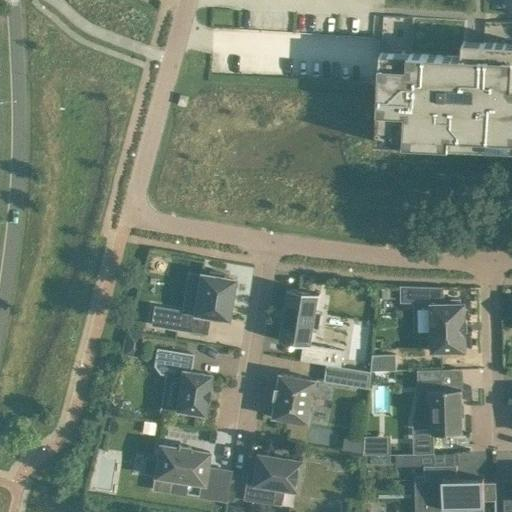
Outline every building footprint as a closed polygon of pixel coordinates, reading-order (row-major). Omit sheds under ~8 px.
[(511,42),(473,41),(472,55),(384,50),(380,141),(511,148),(511,42)] [(209,275),(201,273),(194,313),(227,318),(233,279),(225,277),(226,273),(210,271),(209,275)] [(433,337),(433,351),(466,350),(465,333),(466,333),(466,319),(465,320),(465,302),(461,303),(461,299),(449,299),(449,303),(442,303),(442,288),(402,286),(402,300),(415,300),(415,304),(415,306),(432,306),(433,337)] [(327,363),(328,363),(330,348),(330,347),(311,344),(314,327),(320,328),(323,311),(316,310),(319,294),(320,294),(320,293),(289,288),(288,289),(289,289),(281,339),(280,339),(280,340),(304,344),(301,359),(327,363)] [(152,323),(184,329),(186,311),(181,310),(155,306),(152,323)] [(124,353),(138,355),(142,334),(127,331),(124,353)] [(193,353),(157,348),(154,365),(160,373),(181,376),(176,409),(203,413),(206,399),(207,399),(209,388),(208,388),(210,374),(189,370),(190,367),(191,367),(193,353)] [(371,370),(372,370),(397,369),(397,368),(396,357),(396,353),(374,354),(374,353),(373,353),(371,370)] [(371,370),(342,366),(328,363),(327,363),(324,379),(370,387),(372,370),(371,370)] [(310,422),(317,378),(281,372),(278,388),(277,387),(275,400),(276,401),(274,416),(310,422)] [(413,418),(413,420),(413,434),(414,453),(415,453),(429,452),(433,452),(433,432),(463,432),(462,388),(442,389),(442,380),(443,379),(423,379),(420,388),(419,394),(415,409),(413,418)] [(144,420),(142,432),(154,434),(156,422),(144,420)] [(199,496),(225,500),(230,470),(212,467),(212,471),(206,470),(209,451),(190,448),(190,445),(178,443),(178,446),(159,442),(156,459),(146,457),(144,471),(154,472),(153,475),(172,478),(170,491),(184,493),(186,480),(201,483),(199,496)] [(280,505),(280,504),(283,488),(295,490),(300,460),(257,453),(253,475),(248,475),(248,473),(247,472),(243,499),(280,505)] [(397,465),(415,465),(415,453),(414,453),(396,453),(397,465)] [(496,510),(497,510),(496,481),(484,481),(484,477),(458,478),(458,463),(424,464),(425,474),(427,474),(428,478),(421,479),(421,493),(417,493),(417,497),(421,497),(421,511),(423,511),(485,510),(485,499),(495,499),(496,510)] [(227,511),(245,511),(247,506),(229,503),(227,511)]
